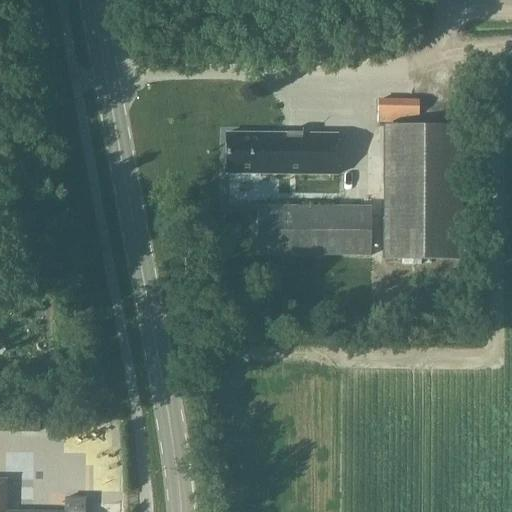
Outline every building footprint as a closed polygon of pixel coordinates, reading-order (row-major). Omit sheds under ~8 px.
[(376,100),(375,123),(417,124),(417,100),(376,100)] [(383,130),(382,257),(402,257),(402,265),(420,265),(420,257),(459,257),(460,130),(383,130)] [(225,134),(224,174),(337,175),(337,135),(225,134)] [(255,207),(255,256),(369,257),(369,208),(255,207)] [(16,419),(16,432),(37,433),(38,419),(16,419)] [(0,511),(84,511),(84,499),(64,498),(63,511),(7,511),(4,511),(4,497),(4,480),(3,480),(3,482),(0,481),(0,511)]
